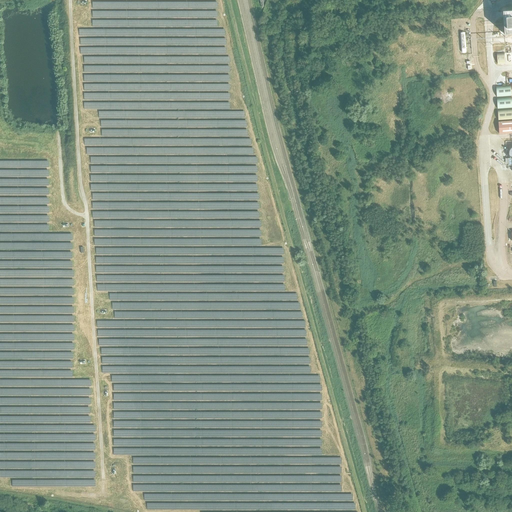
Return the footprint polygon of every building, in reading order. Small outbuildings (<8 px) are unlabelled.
[(505,34),(511,33),(511,10),(503,11),(505,34)] [(505,64),(504,53),(497,53),(498,64),(505,64)] [(496,86),(497,97),(511,96),(511,85),(496,86)] [(498,109),(511,107),(511,98),(511,97),(497,98),(498,109)] [(511,119),(511,108),(498,110),(498,121),(511,119)] [(248,126),(248,120),(157,119),(157,116),(182,117),(182,111),(127,110),(126,116),(149,116),(149,112),(151,112),(151,116),(154,116),(154,119),(128,119),(128,127),(130,127),(130,136),(129,136),(129,143),(252,145),(252,136),(249,136),(249,129),(194,128),(194,125),(248,126)] [(511,120),(498,121),(499,133),(511,132),(511,120)] [(255,147),(159,146),(159,155),(140,155),(140,161),(163,161),(163,162),(246,162),(246,164),(259,164),(259,154),(255,154),(255,147)] [(97,245),(263,243),(263,236),(263,227),(263,218),(261,218),(261,209),(258,209),(258,174),(139,175),(137,183),(115,183),(115,188),(128,192),(103,193),(106,198),(90,208),(102,208),(100,215),(108,228),(93,237),(97,237),(97,245)] [(0,193),(50,194),(50,186),(50,179),(0,178),(0,193)] [(35,230),(50,230),(50,215),(22,214),(22,221),(33,221),(33,224),(30,224),(30,230),(31,230),(31,227),(35,227),(35,230)] [(0,266),(52,266),(44,256),(52,256),(58,241),(0,241),(0,315),(75,314),(75,313),(47,313),(47,269),(0,269),(0,276),(1,278),(0,278),(0,266)]
